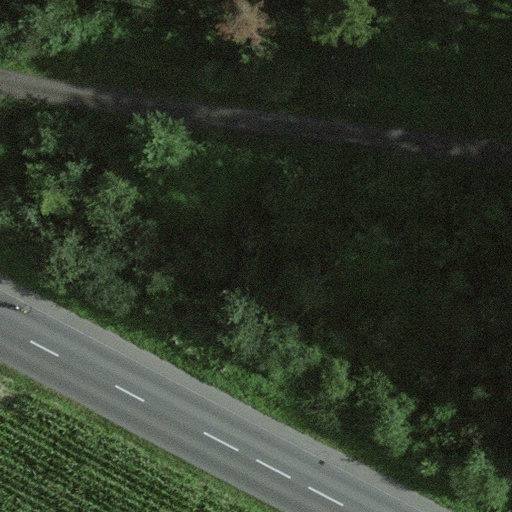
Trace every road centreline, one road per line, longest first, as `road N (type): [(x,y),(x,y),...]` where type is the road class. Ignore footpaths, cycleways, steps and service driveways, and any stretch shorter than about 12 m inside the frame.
road 1 (track): [(511,160),(0,91)]
road 2 (secondary): [(354,511),(0,324)]
